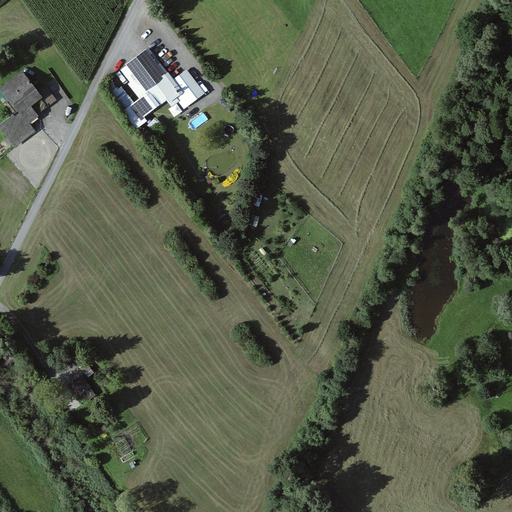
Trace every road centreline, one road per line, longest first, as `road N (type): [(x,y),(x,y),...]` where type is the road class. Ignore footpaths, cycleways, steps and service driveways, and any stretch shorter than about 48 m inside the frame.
road 1 (unclassified): [(0,276),(138,0)]
road 2 (track): [(0,304),(73,408)]
